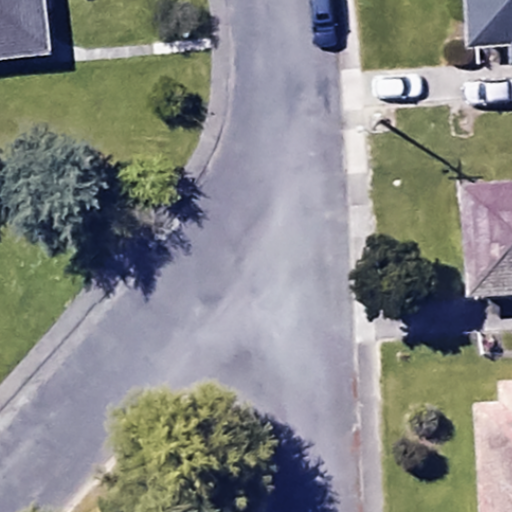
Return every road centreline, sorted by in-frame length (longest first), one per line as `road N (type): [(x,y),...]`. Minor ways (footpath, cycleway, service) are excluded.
road 1 (residential): [(270,200),(0,500)]
road 2 (residential): [(307,511),(299,337),(270,200)]
road 3 (residential): [(270,200),(289,108),(283,0)]
